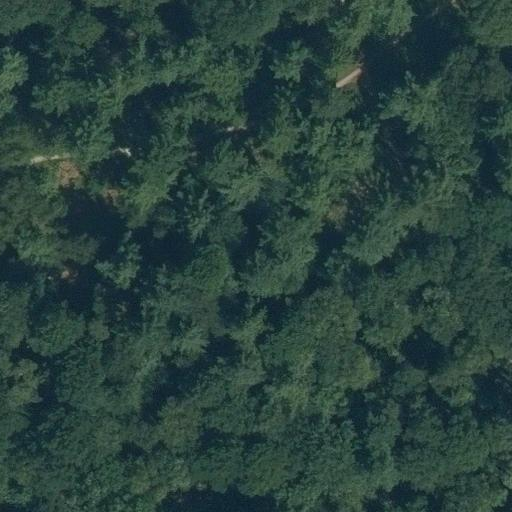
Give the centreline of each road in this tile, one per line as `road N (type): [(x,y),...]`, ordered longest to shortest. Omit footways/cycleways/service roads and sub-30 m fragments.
road 1 (track): [(359,71),(379,137),(435,242)]
road 2 (track): [(511,355),(474,310),(435,242)]
